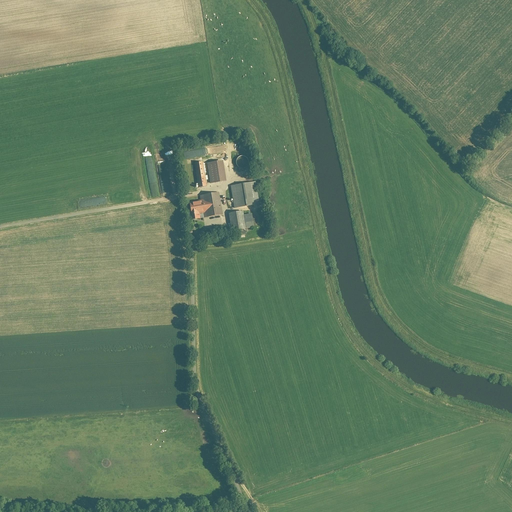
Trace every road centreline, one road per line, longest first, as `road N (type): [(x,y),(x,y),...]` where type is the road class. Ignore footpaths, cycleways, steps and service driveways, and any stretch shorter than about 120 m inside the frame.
road 1 (track): [(511,429),(418,398),(383,377),(353,343),(331,300),(277,53),(248,0)]
road 2 (track): [(245,511),(195,400),(189,241),(210,218)]
road 3 (track): [(0,225),(192,190)]
